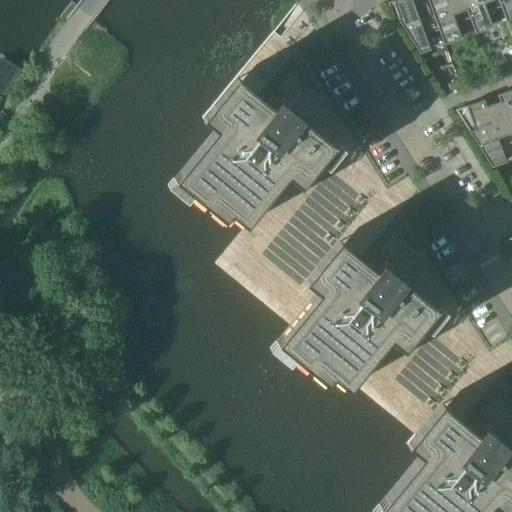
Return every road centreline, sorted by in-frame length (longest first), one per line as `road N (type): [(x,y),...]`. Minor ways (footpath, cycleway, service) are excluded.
road 1 (residential): [(0,143),(93,0)]
road 2 (residential): [(408,120),(343,15),(344,0)]
road 3 (residential): [(481,235),(408,120)]
